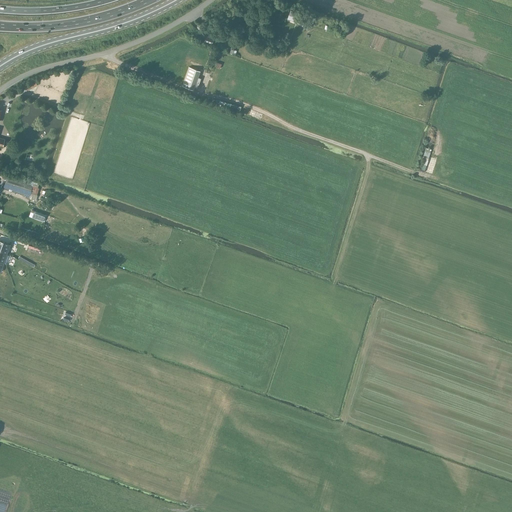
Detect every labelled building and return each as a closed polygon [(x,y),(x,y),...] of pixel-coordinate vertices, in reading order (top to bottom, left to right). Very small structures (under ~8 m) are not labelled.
[(287,19),(295,21),(298,13),(290,10),(287,19)] [(204,42),(212,44),(214,39),(206,36),(204,42)] [(182,86),(194,90),(200,71),(189,67),(182,86)] [(24,85),(26,90),(37,86),(35,81),(24,85)] [(3,189),(28,197),(32,185),(6,177),(3,189)] [(0,240),(0,251),(7,254),(10,244),(0,240)] [(0,511),(4,511),(10,498),(11,494),(0,490),(0,511)]
